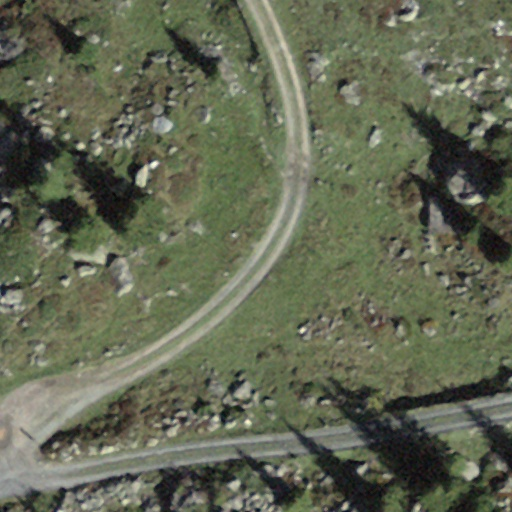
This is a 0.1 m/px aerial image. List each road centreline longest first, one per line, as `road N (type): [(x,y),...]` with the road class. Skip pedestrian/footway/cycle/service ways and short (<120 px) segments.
road 1 (track): [(7,486),(10,462),(35,422),(197,328),(241,287),(288,219),(302,153),(297,112),(256,0)]
road 2 (track): [(7,486),(511,404)]
